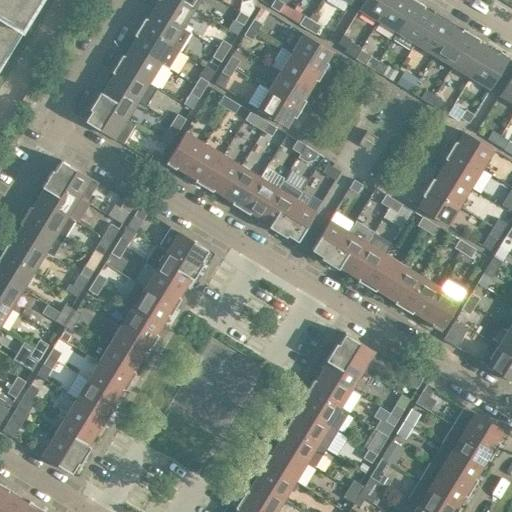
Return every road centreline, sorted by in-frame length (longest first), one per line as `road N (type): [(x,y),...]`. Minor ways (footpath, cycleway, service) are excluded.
road 1 (residential): [(57,128),(511,408)]
road 2 (residential): [(57,128),(57,115),(127,0)]
